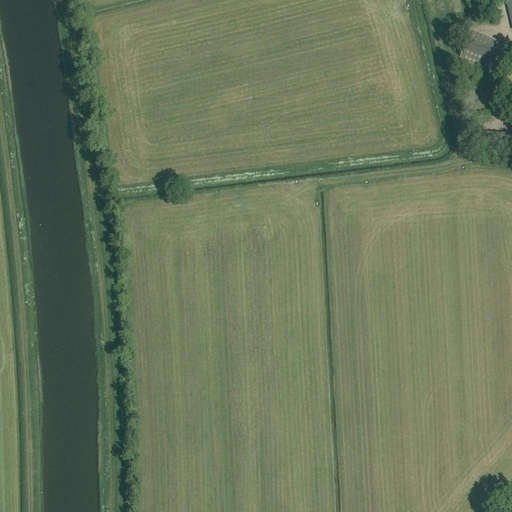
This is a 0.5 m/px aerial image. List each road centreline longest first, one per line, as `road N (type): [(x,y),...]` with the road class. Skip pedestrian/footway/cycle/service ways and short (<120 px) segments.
road 1 (track): [(65,0),(105,283),(113,511)]
road 2 (track): [(0,89),(23,285),(33,511)]
